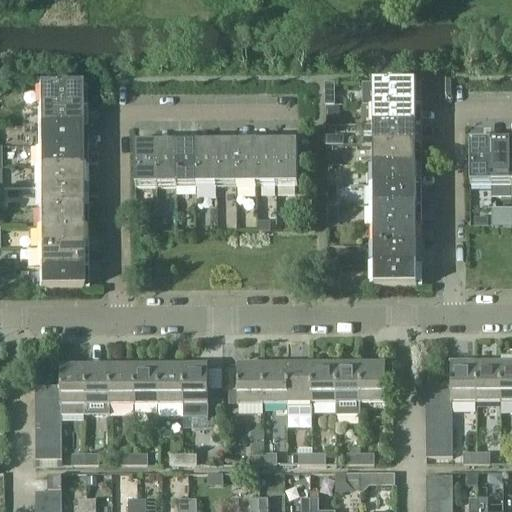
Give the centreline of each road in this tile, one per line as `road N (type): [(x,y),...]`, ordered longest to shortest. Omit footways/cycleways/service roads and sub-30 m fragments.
road 1 (residential): [(120,318),(116,116),(294,113)]
road 2 (residential): [(120,318),(453,314)]
road 3 (residential): [(453,314),(450,121),(461,109),(511,109)]
road 4 (residential): [(0,318),(120,318)]
